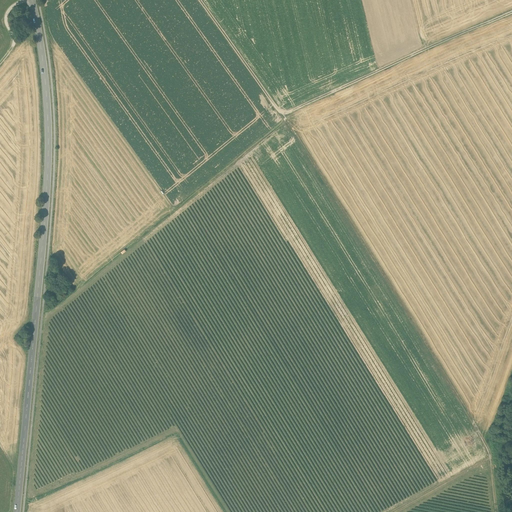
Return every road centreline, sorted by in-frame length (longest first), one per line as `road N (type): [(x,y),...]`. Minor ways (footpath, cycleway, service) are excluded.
road 1 (tertiary): [(18,511),(48,164),(33,0)]
road 2 (track): [(497,511),(482,438),(283,116)]
road 3 (track): [(19,503),(175,431),(383,274)]
road 4 (track): [(285,119),(153,233),(36,318)]
road 5 (track): [(511,10),(283,116)]
road 6 (track): [(283,116),(201,0)]
